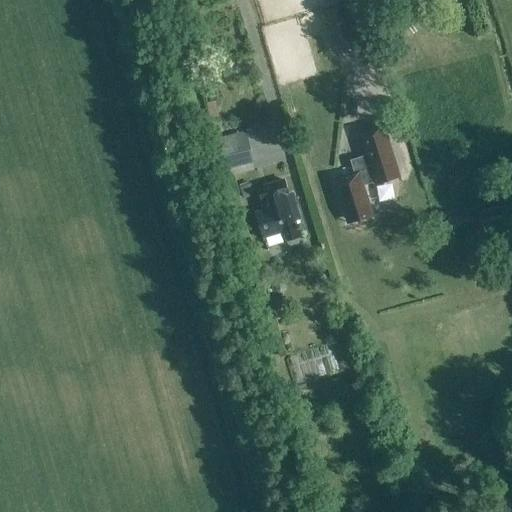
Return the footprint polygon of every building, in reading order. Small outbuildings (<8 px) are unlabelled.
[(357,40),(347,7),(322,15),(332,47),(357,40)] [(355,174),(338,179),(332,181),(346,225),(373,217),(363,187),(375,184),(375,187),(401,179),(384,123),(358,132),(366,157),(351,162),(355,174)] [(221,140),(229,167),(230,171),(253,164),(244,134),(221,140)] [(259,188),(265,210),(255,213),(263,238),(282,231),(287,246),(291,247),(298,245),(301,242),(298,230),(305,228),(294,193),(290,195),(286,180),(259,188)] [(470,213),(440,219),(443,231),(472,224),(470,213)]
